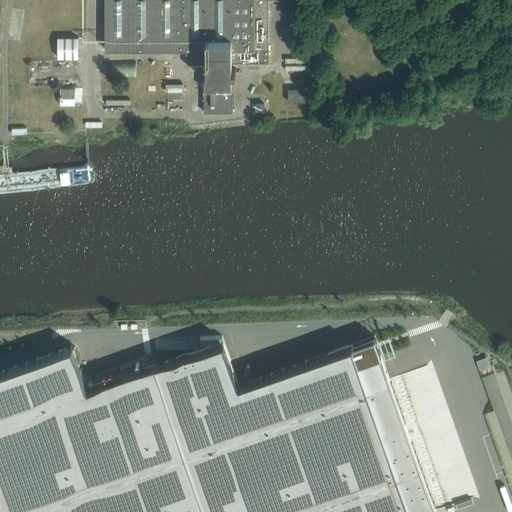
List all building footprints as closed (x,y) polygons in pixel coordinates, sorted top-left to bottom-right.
[(269,62),(268,0),(105,0),(105,50),(188,49),(188,63),(207,63),(207,80),(204,80),(204,112),(232,112),(232,111),(233,111),(233,94),(231,94),(231,62),(248,62),(248,67),(260,67),(260,62),(269,62)] [(78,58),(78,36),(58,37),(58,57),(78,58)] [(136,77),(136,61),(112,62),(112,77),(136,77)] [(75,104),(74,88),(60,88),(60,104),(75,104)] [(309,101),(309,88),(288,88),(288,101),(309,101)] [(264,112),(264,102),(255,103),(255,112),(264,112)] [(73,345),(0,371),(0,511),(436,511),(433,503),(431,495),(427,486),(424,478),(421,469),(418,460),(415,452),(412,443),(403,417),(400,409),(397,400),(394,392),(391,383),(381,355),(378,344),(375,336),(239,383),(224,341),(213,345),(156,365),(88,388),(73,345)]
